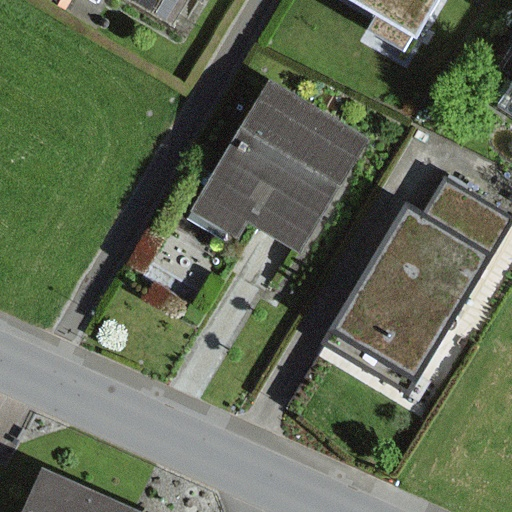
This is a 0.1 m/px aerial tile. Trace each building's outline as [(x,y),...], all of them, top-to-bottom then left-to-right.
[(84,0),(98,8),(102,0),(128,0),(173,27),(188,0),(192,0),(203,6),(206,0),(84,0)] [(408,54),(440,0),(352,0),(377,14),(367,30),(408,54)] [(511,73),(511,53),(503,68),(511,73)] [(367,142),(268,84),(190,217),(239,245),(251,224),(301,253),(367,142)] [(412,396),(511,223),(511,220),(448,184),(429,218),(408,206),(326,347),(412,396)] [(138,511),(42,469),(23,511),(138,511)]
